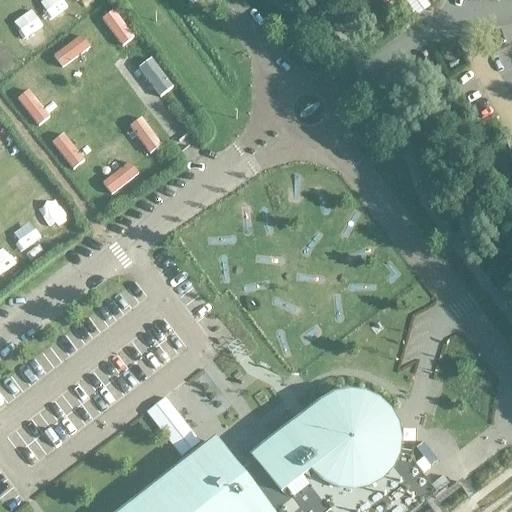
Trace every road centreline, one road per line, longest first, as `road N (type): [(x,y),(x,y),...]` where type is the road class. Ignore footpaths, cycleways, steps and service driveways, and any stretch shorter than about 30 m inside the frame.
road 1 (unclassified): [(511,377),(328,132)]
road 2 (residential): [(329,93),(446,20)]
